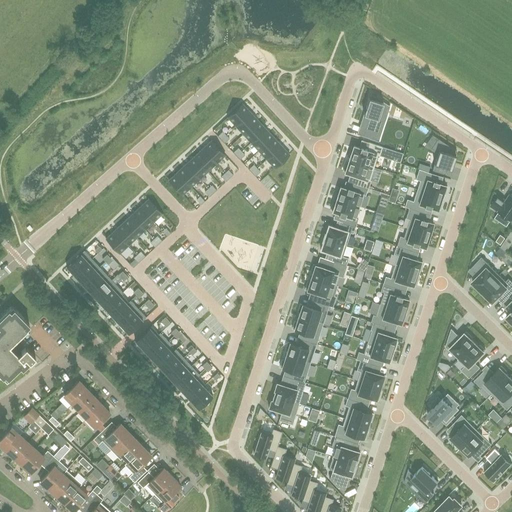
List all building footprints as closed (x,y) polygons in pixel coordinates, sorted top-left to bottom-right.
[(370,93),(361,121),(367,123),(363,135),(371,138),(378,117),(386,116),(389,105),(370,93)] [(242,103),(227,117),(235,126),(250,112),(242,103)] [(250,112),(235,126),(243,134),(258,120),(250,112)] [(258,120),(243,134),(251,142),(266,128),(258,120)] [(266,128),(251,142),(258,151),(273,137),(266,128)] [(226,134),(221,139),(224,142),(229,138),(226,134)] [(273,137),(258,151),(266,159),(281,145),(273,137)] [(437,138),(431,147),(438,152),(432,170),(444,174),(447,167),(451,169),(456,151),(437,138)] [(211,140),(202,148),(216,163),(225,155),(211,140)] [(351,145),(348,153),(350,154),(349,159),(373,166),(377,154),(387,157),(389,149),(368,142),(366,149),(361,147),(360,148),(353,145),(351,145)] [(281,145),(266,159),(274,168),(289,154),(281,145)] [(202,148),(194,156),(208,171),(216,163),(202,148)] [(241,151),(236,155),(240,159),(245,155),(241,151)] [(194,156),(185,164),(199,179),(208,171),(194,156)] [(346,162),(343,170),(345,171),(344,172),(357,176),(355,183),(376,190),(378,182),(369,179),(373,166),(349,159),(348,162),(346,162)] [(185,164),(177,171),(191,186),(199,179),(185,164)] [(254,164),(249,169),(252,172),(257,168),(254,164)] [(257,168),(252,172),(255,176),(260,171),(257,168)] [(419,169),(415,179),(420,180),(417,189),(441,197),(443,193),(445,194),(447,186),(445,186),(445,185),(438,182),(433,180),(435,174),(419,169)] [(177,171),(168,180),(182,194),(191,186),(177,171)] [(225,173),(221,176),(226,181),(229,177),(225,173)] [(338,186),(335,194),(337,195),(336,199),(359,206),(362,194),(365,195),(367,188),(354,183),(353,189),(348,187),(347,189),(340,186),(340,187),(338,186)] [(208,188),(205,191),(209,196),(213,193),(208,188)] [(407,199),(404,206),(409,207),(422,212),(424,206),(430,208),(430,207),(437,209),(438,208),(440,209),(442,201),(440,201),(441,197),(417,189),(413,201),(407,199)] [(498,195),(491,206),(499,211),(498,211),(511,220),(511,218),(511,195),(510,194),(506,200),(498,195)] [(200,196),(196,199),(201,204),(204,201),(200,196)] [(148,199),(139,207),(153,222),(162,213),(148,199)] [(333,202),(330,209),(332,210),(332,211),(339,213),(339,215),(344,216),(342,222),(355,226),(357,218),(355,218),(359,206),(336,199),(335,202),(333,202)] [(139,207),(131,214),(145,229),(153,222),(139,207)] [(409,207),(405,217),(409,219),(406,228),(429,235),(433,223),(426,220),(420,218),(422,212),(409,207)] [(131,214),(123,222),(136,237),(145,229),(131,214)] [(325,233),(323,237),(346,244),(349,232),(353,233),(355,226),(342,222),(339,221),(337,227),(334,227),(328,224),(325,233),(324,233),(325,233)] [(123,222),(114,230),(128,245),(136,237),(123,222)] [(165,228),(162,231),(166,236),(170,232),(165,228)] [(400,235),(396,245),(410,250),(412,244),(418,246),(418,245),(425,247),(429,235),(406,228),(403,237),(400,235)] [(114,230),(105,238),(119,253),(128,245),(114,230)] [(323,241),(320,249),(326,251),(329,252),(327,259),(333,261),(346,265),(348,258),(342,256),(346,244),(323,237),(322,240),(323,241)] [(154,239),(150,242),(154,247),(158,244),(154,239)] [(396,245),(393,254),(397,255),(394,266),(417,273),(418,269),(420,270),(422,262),(420,262),(421,261),(408,257),(410,250),(396,245)] [(140,251),(137,254),(141,259),(145,256),(140,251)] [(80,253),(66,266),(74,275),(88,262),(80,253)] [(481,257),(472,267),(480,274),(472,282),(477,286),(476,287),(481,292),(499,274),(490,265),(481,257)] [(313,263),(310,271),(312,272),(311,277),(337,285),(335,284),(338,276),(343,277),(346,265),(333,261),(330,269),(313,263)] [(88,262),(74,275),(82,283),(96,270),(88,262)] [(385,276),(382,283),(398,288),(400,281),(413,285),(415,285),(417,278),(416,277),(417,273),(394,266),(390,277),(385,276)] [(96,270),(82,283),(89,291),(104,278),(96,270)] [(499,274),(481,292),(487,298),(488,297),(492,301),(500,294),(505,299),(511,292),(511,281),(508,278),(506,281),(499,274)] [(307,281),(304,289),(310,291),(320,294),(318,302),(329,305),(332,307),(336,296),(334,295),(337,285),(311,277),(309,281),(307,281)] [(104,278),(89,291),(97,300),(111,287),(104,278)] [(383,291),(380,303),(404,311),(405,309),(407,309),(410,302),(408,301),(408,299),(403,297),(401,296),(396,294),(398,288),(382,283),(380,290),(383,291)] [(111,287),(97,300),(105,308),(119,295),(111,287)] [(119,295),(105,308),(113,316),(127,303),(119,295)] [(300,303),(297,311),(299,312),(298,316),(322,324),(329,305),(318,302),(315,301),(313,308),(305,305),(300,303)] [(127,303),(113,316),(121,325),(135,312),(127,303)] [(373,314),(370,321),(372,322),(386,326),(388,319),(400,324),(401,321),(403,322),(406,314),(404,314),(404,311),(380,303),(376,315),(373,314)] [(29,321),(12,305),(6,311),(9,314),(0,322),(0,368),(3,372),(0,374),(6,381),(23,364),(28,360),(30,361),(35,356),(26,347),(18,354),(9,345),(27,328),(24,325),(29,321)] [(135,312),(121,325),(128,333),(142,320),(135,312)] [(294,321),(292,328),(299,331),(305,333),(303,339),(316,343),(322,324),(298,316),(296,321),(294,321)] [(371,330),(367,341),(392,349),(394,349),(397,342),(395,341),(396,337),(385,333),(384,331),(386,326),(372,322),(370,329),(371,330)] [(149,327),(135,340),(143,349),(157,335),(149,327)] [(451,328),(445,346),(458,359),(457,359),(458,360),(474,342),(471,339),(472,337),(466,331),(460,337),(451,328)] [(157,335),(143,349),(150,357),(164,344),(157,335)] [(287,341),(285,349),(287,349),(285,355),(310,363),(316,343),(303,339),(301,346),(287,341)] [(358,351),(356,358),(360,360),(372,364),(374,357),(388,362),(390,362),(392,355),(391,354),(392,349),(367,341),(364,353),(358,351)] [(474,342),(458,360),(464,366),(461,370),(469,378),(480,367),(474,361),(485,350),(479,344),(478,346),(474,342)] [(164,344),(150,357),(158,365),(172,352),(164,344)] [(172,352),(158,365),(166,374),(180,360),(172,352)] [(281,360),(279,366),(293,371),(291,378),(304,382),(310,363),(285,355),(283,360),(281,360)] [(180,360),(166,374),(174,382),(188,369),(180,360)] [(360,360),(356,370),(360,371),(357,380),(380,387),(381,382),(383,383),(386,375),(371,371),(373,364),(372,364),(360,360)] [(483,370),(474,380),(481,387),(482,386),(491,395),(509,376),(505,372),(507,371),(501,365),(490,377),(483,370)] [(188,369),(174,382),(181,390),(196,377),(188,369)] [(511,379),(509,376),(491,395),(492,394),(507,409),(511,403),(511,394),(510,393),(511,391),(511,379)] [(196,377),(181,390),(189,399),(203,385),(196,377)] [(275,390),(273,395),(299,403),(305,382),(304,382),(291,378),(289,386),(276,382),(274,390),(275,390)] [(72,402),(85,389),(77,380),(63,394),(72,402)] [(350,388),(347,398),(360,402),(363,395),(378,400),(380,393),(378,392),(380,387),(357,380),(354,389),(350,388)] [(203,385),(189,399),(197,407),(211,394),(203,385)] [(80,410),(93,397),(85,389),(72,402),(80,410)] [(271,399),(268,407),(281,411),(279,420),(292,424),(299,403),(273,395),(272,400),(271,399)] [(433,408),(427,414),(437,423),(442,418),(446,422),(459,409),(454,404),(452,406),(443,398),(442,399),(438,395),(429,404),(433,408)] [(88,419),(101,405),(93,397),(80,410),(88,419)] [(348,406),(345,418),(367,425),(369,421),(371,421),(373,414),(371,413),(358,409),(360,402),(347,398),(345,405),(348,406)] [(14,406),(18,413),(24,409),(20,402),(14,406)] [(110,414),(101,405),(88,419),(96,427),(110,414)] [(33,420),(39,414),(32,408),(23,416),(31,423),(33,420)] [(41,427),(46,421),(39,414),(33,420),(41,427)] [(458,429),(449,438),(455,444),(456,443),(460,446),(477,429),(462,414),(461,415),(452,424),(458,429)] [(338,423),(334,435),(334,436),(350,441),(352,434),(363,438),(365,438),(368,431),(366,430),(367,425),(345,418),(342,425),(338,423)] [(54,428),(46,421),(41,427),(48,434),(54,428)] [(114,446),(128,433),(119,423),(110,432),(105,427),(93,439),(98,444),(102,440),(110,449),(114,446)] [(0,444),(7,450),(19,436),(10,427),(0,438),(0,444)] [(270,466),(282,431),(272,428),(270,434),(261,431),(253,453),(265,457),(268,449),(275,452),(270,466)] [(477,429),(460,446),(463,450),(462,451),(468,457),(474,450),(480,455),(492,444),(477,429)] [(287,480),(294,458),(284,455),(286,448),(277,446),(282,431),(270,466),(278,469),(275,477),(287,480)] [(121,453),(135,440),(128,433),(114,446),(110,449),(118,457),(121,453)] [(14,457),(27,443),(19,436),(7,450),(14,457)] [(334,436),(331,446),(335,447),(332,456),(355,463),(356,461),(358,462),(360,454),(358,453),(359,451),(351,448),(353,442),(350,441),(334,436)] [(128,461),(142,447),(135,440),(121,453),(118,457),(120,459),(124,456),(128,461)] [(22,464),(35,449),(27,443),(14,457),(22,464)] [(151,457),(142,447),(128,461),(129,461),(125,464),(133,472),(129,476),(134,482),(146,470),(142,465),(151,457)] [(492,463),(485,470),(495,480),(510,464),(504,458),(495,448),(486,457),(492,463)] [(44,467),(54,456),(47,450),(42,456),(35,449),(22,464),(31,472),(39,463),(44,467)] [(59,460),(54,456),(44,467),(48,471),(40,480),(50,488),(62,474),(53,466),(59,460)] [(332,456),(328,468),(332,470),(329,479),(336,486),(345,489),(349,475),(351,476),(352,473),(354,474),(356,466),(354,466),(355,463),(332,456)] [(84,466),(87,462),(83,458),(79,462),(84,466)] [(302,497),(309,475),(300,472),(302,465),(293,462),(294,458),(287,480),(287,481),(286,483),(293,486),(291,494),(302,497)] [(408,469),(404,482),(408,486),(414,481),(426,493),(420,498),(425,503),(434,494),(430,490),(438,482),(422,466),(414,475),(408,469)] [(154,494),(172,476),(167,470),(165,471),(162,468),(153,476),(148,471),(137,482),(143,487),(145,485),(154,494)] [(87,473),(84,479),(89,483),(93,477),(87,473)] [(57,495),(70,481),(62,474),(50,488),(57,495)] [(311,511),(318,511),(325,492),(315,489),(317,482),(308,479),(310,475),(309,475),(302,497),(303,497),(302,500),(309,502),(306,510),(311,511)] [(172,476),(154,494),(162,502),(160,505),(165,510),(181,495),(178,492),(182,488),(176,483),(178,482),(172,476)] [(183,489),(189,484),(184,478),(178,483),(183,489)] [(65,502),(78,488),(70,481),(57,495),(65,502)] [(87,505),(97,494),(92,490),(87,496),(78,488),(65,502),(74,510),(82,501),(87,505)] [(339,511),(341,508),(331,505),(333,498),(324,496),(325,492),(318,511),(339,511)] [(107,511),(109,510),(100,502),(102,499),(97,494),(87,505),(92,510),(90,511),(107,511)] [(449,496),(434,511),(454,511),(455,511),(462,505),(455,498),(453,499),(449,496)]
